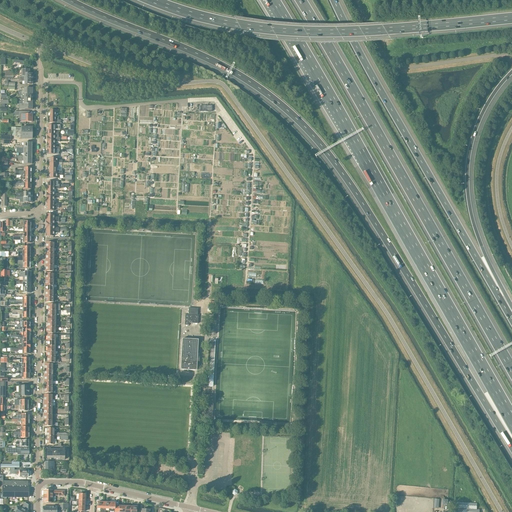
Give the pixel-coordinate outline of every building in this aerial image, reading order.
[(21,69),(21,77),(19,77),(19,79),(32,79),(32,77),(33,74),(29,74),(29,69),(21,69)] [(32,122),(32,115),(29,114),(29,112),(19,112),(19,115),(21,115),(21,122),(32,122)] [(32,139),(32,128),(15,128),(15,136),(21,136),(21,139),(32,139)] [(198,324),(198,315),(185,314),(184,325),(189,326),(189,323),(198,324)] [(195,371),(197,340),(182,339),(180,370),(195,371)] [(29,396),(29,386),(19,386),(19,393),(15,393),(15,396),(29,396)] [(54,400),(55,395),(44,395),(44,403),(52,403),(52,400),(54,400)] [(212,418),(213,396),(206,395),(205,418),(212,418)] [(66,437),(66,434),(54,434),(54,428),(47,428),(47,437),(56,437),(66,437)] [(53,445),(54,439),(56,439),(56,437),(47,437),(46,445),(53,445)] [(64,460),(64,449),(59,448),(59,450),(55,450),(51,450),(51,448),(46,448),(46,449),(47,449),(46,459),(46,460),(47,460),(50,460),(50,459),(55,459),(59,459),(59,460),(64,460)] [(28,473),(28,470),(14,470),(14,468),(10,468),(10,470),(8,470),(8,472),(10,472),(10,474),(19,474),(19,477),(28,477),(28,476),(28,475),(28,474),(28,473)] [(28,497),(28,488),(28,481),(2,481),(2,497),(28,497)] [(52,503),(52,496),(64,496),(64,491),(52,491),(43,491),(43,503),(52,503)] [(477,510),(477,504),(457,502),(456,511),(479,511),(479,510),(477,510)] [(27,511),(28,505),(24,503),(21,508),(18,506),(15,511),(27,511),(28,511),(27,511)] [(118,511),(119,506),(115,506),(115,503),(109,503),(109,509),(109,511),(114,511),(118,511)]
